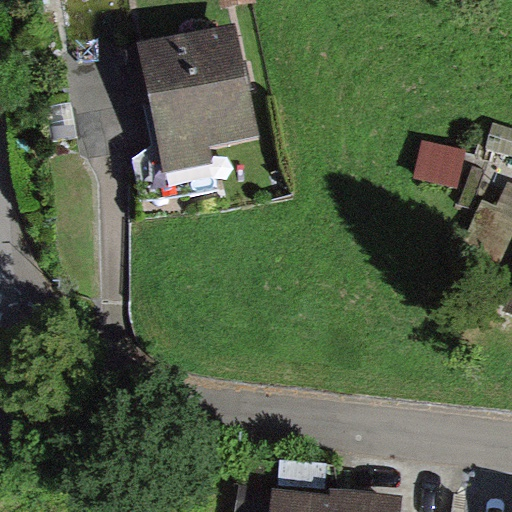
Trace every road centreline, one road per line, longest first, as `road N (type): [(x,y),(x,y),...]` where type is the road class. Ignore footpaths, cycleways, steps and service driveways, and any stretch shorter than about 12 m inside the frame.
road 1 (residential): [(37,411),(198,408),(511,441)]
road 2 (residential): [(0,286),(37,411)]
